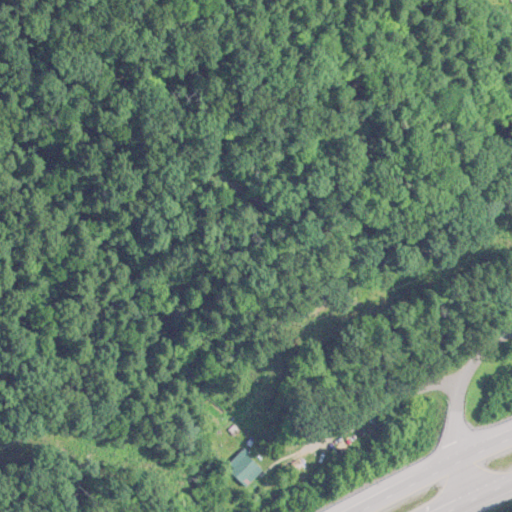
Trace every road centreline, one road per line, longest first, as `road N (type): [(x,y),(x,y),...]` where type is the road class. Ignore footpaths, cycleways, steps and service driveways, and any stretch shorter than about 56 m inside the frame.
road 1 (residential): [(476,501),(461,464),(458,393),(511,316)]
road 2 (trunk): [(511,441),(362,511)]
